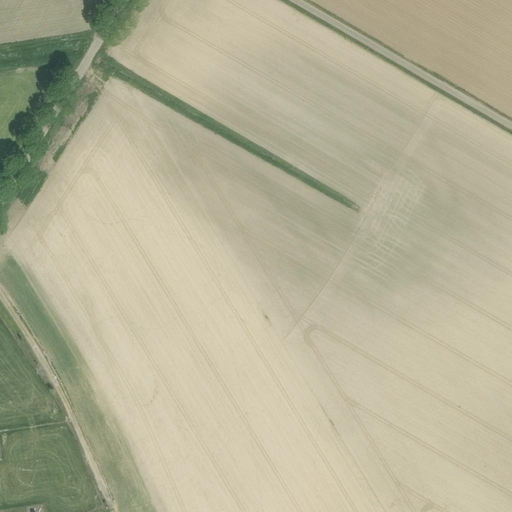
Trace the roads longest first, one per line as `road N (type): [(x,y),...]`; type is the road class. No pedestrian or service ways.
road 1 (unclassified): [(289,0),(511,127)]
road 2 (unclassified): [(0,207),(125,0)]
